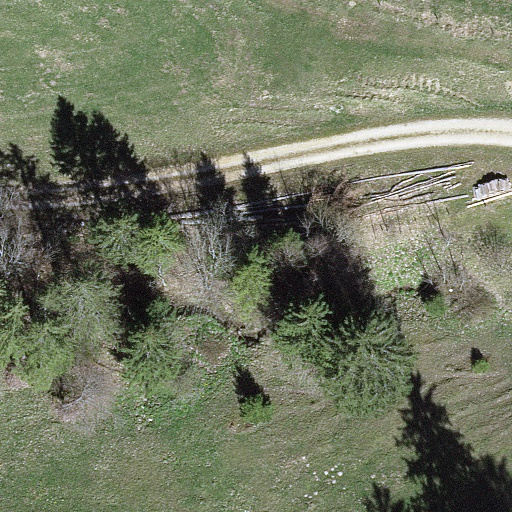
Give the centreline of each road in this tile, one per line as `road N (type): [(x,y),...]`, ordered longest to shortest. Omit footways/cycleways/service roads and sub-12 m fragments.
road 1 (track): [(0,204),(69,203),(337,163),(477,152),(511,163)]
road 2 (track): [(358,0),(511,46)]
